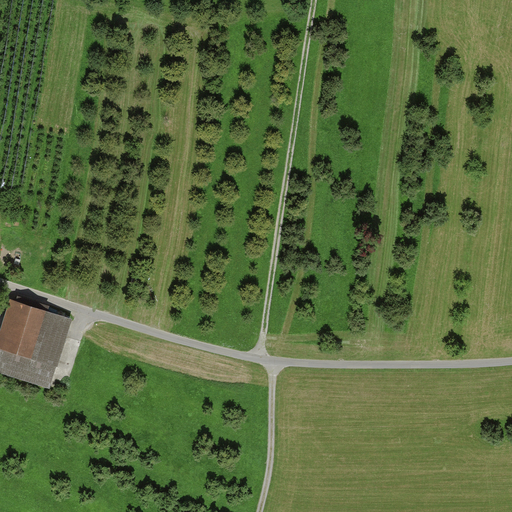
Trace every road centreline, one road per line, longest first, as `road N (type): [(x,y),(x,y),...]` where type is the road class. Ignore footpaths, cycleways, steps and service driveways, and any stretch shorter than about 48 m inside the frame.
road 1 (unclassified): [(511,363),(302,365),(235,356),(0,282)]
road 2 (track): [(313,0),(261,359)]
road 3 (track): [(260,511),(273,407),(273,371),(261,359)]
